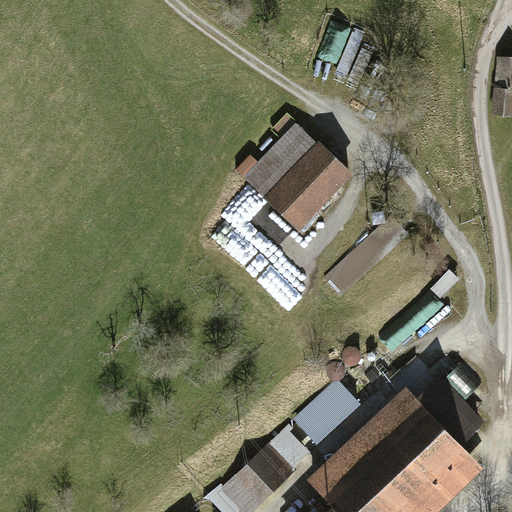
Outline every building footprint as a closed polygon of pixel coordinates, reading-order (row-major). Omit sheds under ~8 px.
[(511,57),(500,56),(495,115),(511,116),(511,57)] [(306,226),(357,173),(299,118),(248,171),(306,226)] [(345,294),(408,233),(391,216),(328,276),(345,294)] [(497,420),(447,367),(421,392),(470,445),(497,420)] [(343,383),(298,421),(319,445),(364,408),(343,383)] [(437,511),(488,465),(412,384),(316,473),(352,511),(437,511)] [(270,445),(229,483),(256,511),(297,474),(270,445)] [(329,511),(352,511),(341,501),(329,511)]
